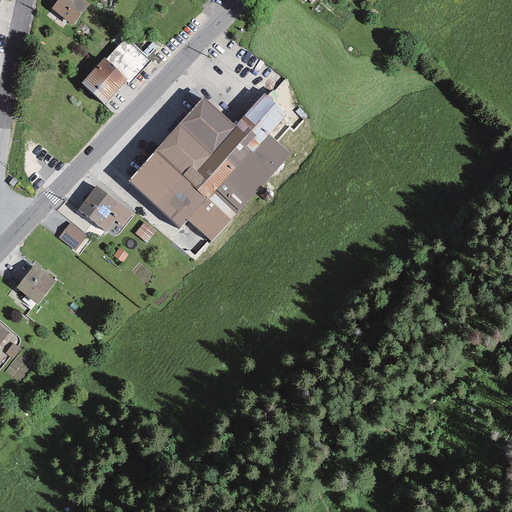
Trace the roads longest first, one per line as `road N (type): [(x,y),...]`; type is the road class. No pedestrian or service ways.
road 1 (secondary): [(0,249),(241,0)]
road 2 (tertiary): [(25,0),(0,151)]
